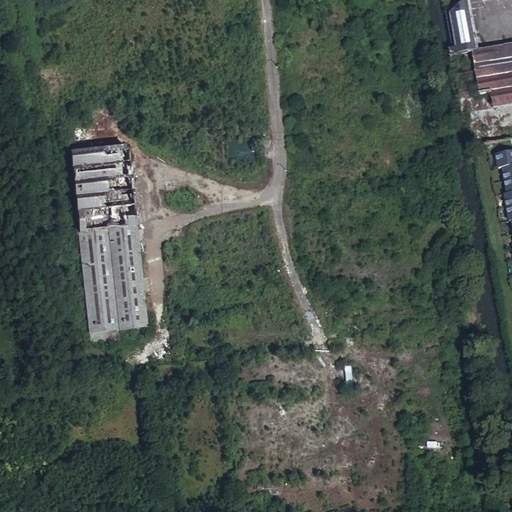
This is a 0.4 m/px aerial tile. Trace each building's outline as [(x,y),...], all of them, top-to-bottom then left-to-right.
[(448,0),(451,15),(469,0),(448,0)] [(470,0),(469,0),(451,15),(474,148),(478,168),(487,167),(484,147),(511,141),(511,41),(479,47),(476,36),(473,15),(471,4),(470,0)] [(489,2),(471,4),(473,15),(490,11),(489,2)] [(490,11),(473,15),(476,36),(494,34),(490,11)] [(511,259),(511,148),(494,152),(499,182),(511,259)] [(74,161),(83,241),(142,234),(140,214),(134,160),(133,154),(74,161)] [(436,209),(451,208),(448,176),(299,191),(301,223),(317,222),(412,212),(436,209)] [(436,209),(412,212),(414,226),(437,224),(436,209)] [(412,212),(317,222),(322,266),(338,265),(340,294),(364,291),(365,302),(386,300),(385,288),(393,288),(419,285),(419,283),(418,268),(414,226),(412,212)] [(222,312),(259,308),(274,307),(280,306),(270,216),(212,222),(222,312)] [(142,234),(83,241),(94,340),(122,337),(122,335),(121,330),(135,328),(152,326),(142,234)] [(385,288),(386,300),(394,300),(393,288),(385,288)] [(370,372),(358,372),(358,388),(371,387),(370,372)]
